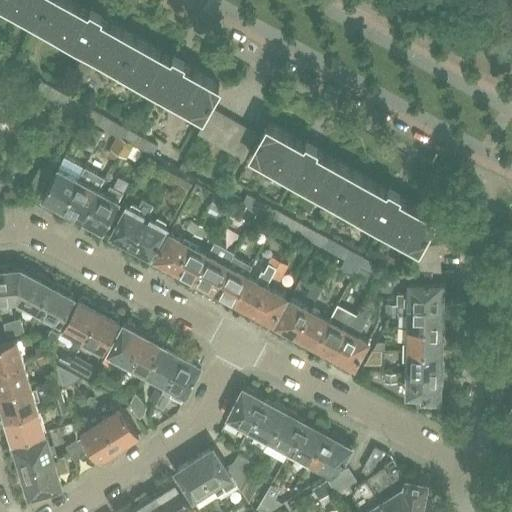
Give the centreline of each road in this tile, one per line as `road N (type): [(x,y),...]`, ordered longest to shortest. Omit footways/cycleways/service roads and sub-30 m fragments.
road 1 (tertiary): [(203,0),(487,154)]
road 2 (residential): [(468,466),(479,371),(472,188),(487,154)]
road 3 (residential): [(241,342),(37,234),(0,235)]
road 4 (residential): [(468,466),(241,342)]
road 5 (residential): [(64,511),(184,435),(241,342)]
road 6 (tertiary): [(511,113),(305,0)]
